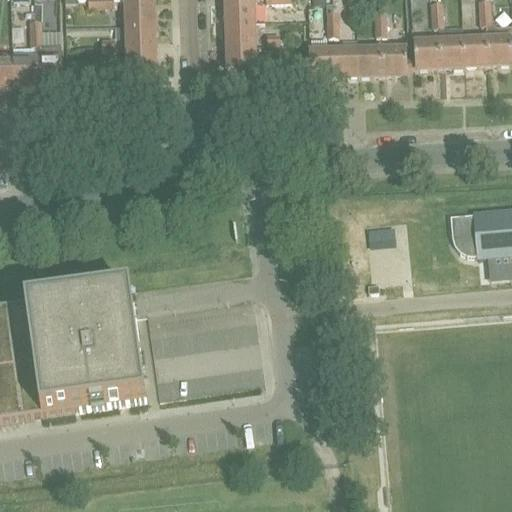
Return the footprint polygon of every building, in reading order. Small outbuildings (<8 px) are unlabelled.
[(266,9),(278,9),(278,0),(265,0),(265,2),(266,9)] [(296,3),(295,0),(278,0),(278,9),(291,8),(291,3),(296,3)] [(312,0),(312,10),(325,10),(324,0),(312,0)] [(101,2),(88,3),(88,15),(101,14),(101,2)] [(114,2),(101,2),(101,14),(114,14),(114,2)] [(255,26),(254,2),(226,3),(227,27),(255,26)] [(480,4),(481,18),(491,17),(490,3),(480,4)] [(155,31),(154,6),(126,7),(127,32),(155,31)] [(432,6),(432,20),(442,20),(442,6),(432,6)] [(327,15),(328,29),(338,28),(337,14),(327,15)] [(375,14),(375,28),(385,28),(385,14),(375,14)] [(491,17),(481,18),(482,32),(487,32),(492,31),(491,17)] [(433,34),(438,34),(439,47),(440,75),(464,73),(463,45),(462,32),(443,33),(442,20),(432,20),(433,34)] [(256,52),(255,26),(227,27),(228,52),(256,52)] [(39,27),(34,27),(29,27),(29,39),(39,39),(39,27)] [(338,42),(338,28),(328,29),(329,43),(338,42)] [(386,41),(385,28),(375,28),(376,42),(386,41)] [(128,57),(156,56),(155,31),(127,32),(128,57)] [(511,71),(511,52),(511,34),(495,35),(492,31),(487,32),(487,44),(489,72),(511,71)] [(62,90),(62,70),(61,51),(40,52),(39,39),(29,39),(30,52),(35,52),(37,92),(62,92),(62,91),(63,91),(63,90),(62,90)] [(280,41),(267,42),(267,52),(280,52),(280,41)] [(487,44),(463,45),(464,73),(487,72),(489,72),(487,44)] [(114,45),(101,46),(102,58),(115,57),(114,45)] [(432,75),(440,75),(439,47),(414,48),(416,75),(415,76),(417,76),(432,75)] [(10,53),(11,65),(12,93),(37,92),(35,52),(30,52),(10,53)] [(256,52),(228,52),(229,76),(245,76),(245,86),(257,86),(256,52)] [(407,53),(382,54),(382,82),(407,82),(407,77),(408,77),(408,76),(407,76),(407,72),(407,53)] [(335,84),(359,83),(358,54),(334,55),(335,84)] [(382,54),(358,54),(359,83),(382,82),(382,54)] [(310,84),(335,84),(334,55),(309,56),(310,83),(309,83),(309,84),(310,84)] [(157,78),(156,56),(128,57),(129,89),(142,89),(142,78),(157,78)] [(11,65),(0,64),(0,93),(12,93),(11,65)] [(278,74),(268,74),(268,82),(278,82),(278,74)] [(511,215),(474,219),(475,221),(451,223),(452,243),(453,249),(456,255),(460,259),(467,262),(478,262),(478,264),(511,260),(511,215)] [(0,313),(0,427),(147,406),(131,295),(0,313)]
